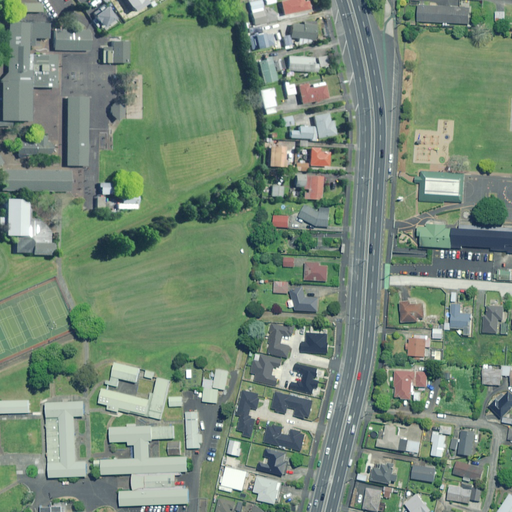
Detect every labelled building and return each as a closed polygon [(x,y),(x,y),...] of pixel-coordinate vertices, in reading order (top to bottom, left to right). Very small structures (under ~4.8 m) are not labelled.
[(140,0),(130,0),(124,4),(131,14),(144,5),(140,0)] [(262,8),(259,0),(258,0),(248,3),(250,11),(251,13),(250,13),(253,25),(265,22),(262,10),(262,11),(261,8),(262,8)] [(302,2),(301,0),(285,0),(279,1),(282,16),(309,10),(307,1),(302,2)] [(43,2),(21,1),(21,11),(42,12),(43,2)] [(468,25),(469,9),(418,6),(417,22),(468,25)] [(97,9),(91,13),(93,15),(91,16),(92,18),(91,19),(95,24),(97,23),(100,28),(112,19),(103,7),(98,11),(97,9)] [(495,13),(495,22),(495,24),(499,24),(499,22),(504,23),(504,13),(495,13)] [(1,82),(1,121),(33,121),(34,85),(57,86),(58,55),(31,54),(31,37),(48,38),(48,23),(10,22),(9,71),(0,81),(1,82)] [(310,41),(313,41),(315,25),(302,24),(302,25),(290,24),(288,38),(298,39),(297,45),(310,42),(310,41)] [(92,28),(56,27),(55,49),(92,50),(92,28)] [(262,36),(261,34),(256,35),(256,33),(252,34),(252,35),(247,37),(250,50),(255,49),(255,50),(265,48),(265,47),(273,45),(271,34),(262,36)] [(290,46),(288,36),(281,37),(283,47),(290,46)] [(131,40),(112,39),(112,47),(103,47),(102,63),(130,64),(131,40)] [(329,65),(327,56),(317,58),(319,68),(329,65)] [(277,81),(271,57),(263,59),(264,60),(257,62),(263,84),(277,81)] [(316,73),(317,62),(312,62),(312,58),(287,57),(286,71),(316,73)] [(282,60),(273,62),(276,71),(284,69),(282,60)] [(308,89),(307,84),(297,86),(301,105),(315,102),(315,103),(318,103),(318,101),(327,99),(324,85),(308,89)] [(295,94),(293,85),(284,87),(286,96),(295,94)] [(273,97),(272,89),(259,92),(263,110),(264,110),(265,115),(275,113),(274,108),(274,107),(272,98),(273,97)] [(92,92),(67,92),(66,163),(90,164),(92,92)] [(107,112),(115,122),(124,115),(116,105),(107,112)] [(329,122),(327,114),(312,117),(316,139),(334,136),(332,121),(329,122)] [(292,126),(290,116),(281,118),(283,127),(292,126)] [(289,131),(288,139),(310,140),(311,128),(297,127),(297,132),(289,131)] [(36,141),(19,140),(19,154),(51,155),(52,141),(47,140),(47,136),(36,136),(36,141)] [(284,148),(269,147),(268,167),(285,168),(285,161),(284,161),(284,148)] [(307,172),(308,167),(327,168),(328,153),(318,153),(318,149),(309,148),(308,164),(295,164),(294,172),(307,172)] [(65,167),(5,165),(4,188),(64,189),(65,167)] [(465,174),(421,171),(420,177),(415,176),(415,183),(420,183),(419,201),(443,203),(444,201),(463,203),(465,174)] [(293,188),(301,188),(301,190),(306,190),(306,194),(302,193),(302,200),(320,201),(321,177),(303,177),(303,175),(294,175),(293,188)] [(110,184),(99,184),(99,195),(94,195),(93,211),(102,211),(103,195),(110,195),(110,184)] [(282,187),(271,186),(270,197),(281,198),(282,187)] [(122,193),(122,204),(139,205),(139,194),(122,193)] [(29,200),(5,200),(4,235),(17,236),(16,253),(54,253),(55,243),(50,243),(51,206),(29,206),(29,200)] [(106,205),(103,205),(103,216),(116,216),(116,211),(107,211),(108,206),(109,206),(109,202),(106,202),(106,205)] [(320,213),(305,205),(298,218),(316,228),(329,228),(330,214),(320,213)] [(289,217),(274,216),(273,227),(289,228),(289,217)] [(426,227),(417,227),(417,237),(420,237),(419,247),(451,249),(451,248),(461,249),(462,246),(491,248),(491,250),(508,251),(507,253),(511,253),(511,228),(459,225),(459,229),(451,228),(451,229),(446,229),(446,225),(426,224),(426,227)] [(294,259),(284,258),(283,268),(294,268),(294,259)] [(320,264),(305,263),(305,282),(328,283),(328,267),(320,267),(320,264)] [(511,271),(498,270),(497,274),(494,274),(494,278),(497,278),(497,280),(510,281),(511,271)] [(289,283),(274,282),(273,294),(288,295),(289,283)] [(303,288),(290,291),(295,312),(318,313),(319,299),(306,299),(303,288)] [(410,302),(401,302),(402,323),(419,323),(419,319),(424,319),(424,305),(411,305),(410,302)] [(461,305),(452,305),(451,329),(462,330),(461,336),(470,336),(471,315),(460,314),(461,305)] [(503,307),(487,306),(487,317),(483,317),(482,333),(498,334),(498,320),(503,321),(503,307)] [(268,354),(288,359),(291,348),(289,348),(289,346),(282,344),(284,337),(290,338),(291,337),(293,337),(296,327),(288,325),(288,328),(272,324),(270,334),(271,334),(269,344),(270,345),(268,354)] [(442,330),(433,329),(433,339),(442,339),(442,330)] [(301,352),(328,354),(328,343),(327,343),(328,334),(306,333),(306,342),(301,342),(301,352)] [(430,348),(431,340),(421,340),(421,335),(415,335),(414,339),(406,339),(405,349),(409,350),(408,357),(429,358),(429,353),(425,353),(426,348),(430,348)] [(282,366),(284,359),(261,353),(260,360),(255,359),(252,372),(257,373),(255,381),(277,386),(279,378),(276,377),(277,375),(273,374),(275,367),(279,368),(279,365),(282,366)] [(292,381),(290,389),(314,394),(315,387),(319,388),(321,380),(315,379),(315,377),(318,377),(319,373),(318,372),(319,368),(297,362),(295,370),(300,371),(300,373),(304,374),(302,381),(298,380),(298,382),(292,381)] [(143,371),(117,364),(114,377),(140,384),(143,371)] [(511,367),(502,366),(502,371),(487,370),(488,366),(483,365),(482,385),(501,386),(501,376),(511,377),(510,387),(511,387),(511,370),(511,367)] [(157,372),(149,370),(147,377),(155,379),(157,372)] [(227,391),(232,373),(220,370),(216,388),(227,391)] [(411,401),(411,395),(414,395),(414,402),(420,402),(420,387),(425,388),(427,388),(428,373),(396,371),(394,398),(401,399),(401,400),(411,401)] [(161,419),(171,380),(159,377),(155,393),(149,416),(161,419)] [(150,399),(103,388),(100,402),(109,405),(108,409),(119,411),(120,410),(149,417),(149,416),(155,393),(152,392),(150,399)] [(223,393),(207,389),(204,402),(220,406),(223,393)] [(259,409),(261,398),(259,398),(261,393),(244,389),(238,415),(241,416),(238,429),(245,431),(244,435),(252,437),(257,419),(253,418),(253,415),(251,415),(252,407),(259,409)] [(295,415),(306,418),(307,416),(311,417),(315,400),(277,391),(273,408),(277,409),(277,411),(288,413),(290,407),(297,408),(295,415)] [(511,396),(508,392),(499,401),(496,399),(489,407),(501,419),(511,408),(511,396)] [(186,398),(172,398),(172,408),(186,408),(186,398)] [(31,401),(2,402),(2,414),(31,413),(31,401)] [(48,405),(50,478),(89,478),(89,461),(77,461),(76,419),(88,419),(87,404),(48,405)] [(105,412),(91,413),(92,450),(106,450),(105,412)] [(202,413),(188,413),(189,448),(203,448),(202,413)] [(285,426),(274,424),(273,426),(269,425),(265,442),(303,451),(307,434),(303,432),(303,431),(292,428),(290,435),(283,433),(285,426)] [(378,440),(376,448),(418,453),(420,443),(400,440),(401,436),(395,435),(396,428),(385,426),(383,441),(378,440)] [(112,428),(112,443),(176,442),(175,427),(112,428)] [(451,428),(440,427),(439,434),(451,435),(451,428)] [(474,433),(461,431),(457,455),(471,457),(474,433)] [(438,434),(433,433),(431,443),(433,443),(431,456),(442,458),(446,437),(438,435),(438,434)] [(242,441),(232,439),(228,453),(241,456),(243,448),(241,448),(242,441)] [(458,441),(452,440),(449,449),(456,450),(458,441)] [(183,444),(170,444),(170,455),(183,455),(183,444)] [(288,453),(267,448),(265,456),(271,457),(270,464),(260,462),(259,469),(286,475),(289,461),(286,461),(288,453)] [(103,457),(103,476),(189,474),(189,455),(103,457)] [(483,470),(457,462),(453,475),(464,478),(463,481),(469,483),(470,480),(480,482),(483,470)] [(381,469),(372,468),(370,481),(391,485),(391,481),(397,482),(398,476),(392,475),(394,464),(389,463),(388,466),(381,465),(381,469)] [(250,473),(248,472),(249,471),(227,466),(225,477),(223,476),(221,482),(223,482),(222,486),(221,485),(220,489),(233,492),(234,488),(244,490),(247,476),(249,477),(250,473)] [(435,469),(413,466),(411,480),(433,483),(435,469)] [(179,475),(148,476),(148,488),(179,488),(179,475)] [(280,481),(258,476),(255,492),(260,493),(259,500),(277,504),(278,498),(279,498),(283,482),(280,482),(280,481)] [(470,500),(480,502),(482,491),(468,488),(467,490),(449,486),(447,500),(469,504),(470,500)] [(383,491),(385,491),(384,498),(386,498),(386,499),(387,499),(387,498),(389,499),(391,493),(392,493),(393,489),(384,487),(383,491)] [(122,490),(123,507),(193,506),(192,488),(122,490)] [(382,491),(366,489),(362,510),(377,511),(383,511),(385,506),(380,506),(382,491)] [(511,511),(511,495),(510,494),(498,511),(511,511)] [(430,511),(428,509),(417,495),(405,504),(411,511),(430,511)] [(235,509),(237,502),(220,498),(216,511),(231,511),(232,508),(235,509)]
